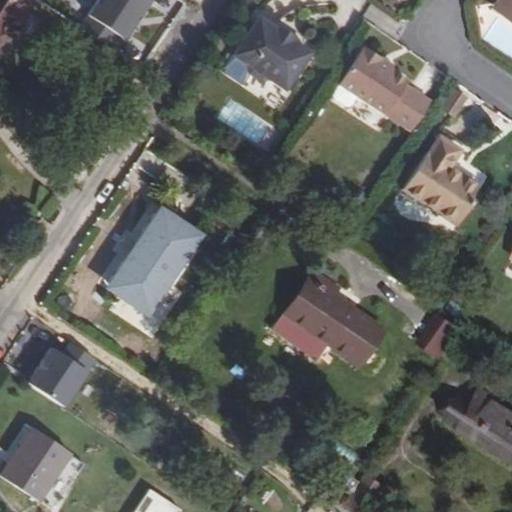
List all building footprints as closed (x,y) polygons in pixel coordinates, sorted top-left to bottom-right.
[(0,0),(0,49),(10,33),(21,39),(34,14),(29,3),(23,0),(0,0)] [(62,0),(58,11),(132,40),(147,0),(62,0)] [(511,0),(482,0),(483,5),(511,24),(511,0)] [(381,30),(390,19),(372,5),(363,16),(381,30)] [(270,84),(296,47),(244,15),(220,52),(270,84)] [(396,127),(412,101),(398,92),(400,87),(379,75),(382,70),(341,46),(320,80),(396,127)] [(439,216),(462,180),(435,161),(444,145),(420,131),(388,184),(439,216)] [(157,205),(103,291),(150,320),(203,234),(157,205)] [(511,217),(493,246),(511,258),(511,217)] [(346,361),(374,320),(302,272),(273,311),(346,361)] [(435,349),(459,316),(436,301),(413,334),(435,349)] [(63,408),(95,364),(57,338),(26,381),(63,408)] [(511,451),(511,397),(477,374),(470,385),(457,376),(439,401),(511,451)] [(0,474),(30,494),(62,448),(21,420),(0,451),(0,474)] [(209,511),(214,506),(190,491),(184,501),(200,511),(209,511)]
